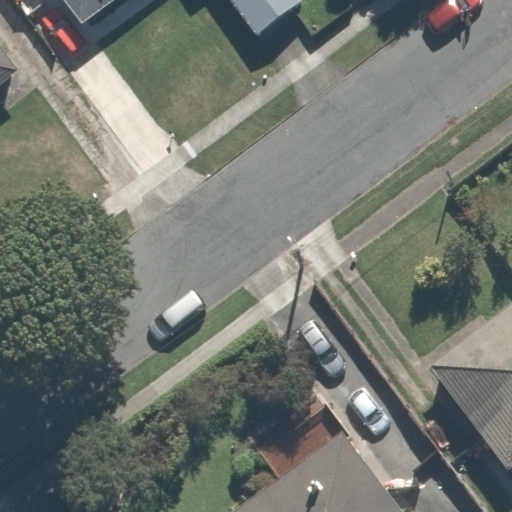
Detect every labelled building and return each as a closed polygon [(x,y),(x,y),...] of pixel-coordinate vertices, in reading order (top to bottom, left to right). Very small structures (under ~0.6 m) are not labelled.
[(42,0),(71,39),(124,0),(42,0)] [(303,2),(301,0),(209,0),(242,45),(303,2)] [(0,82),(11,75),(0,60),(0,82)] [(511,465),(511,316),(421,385),(493,480),(511,465)] [(386,511),(298,385),(234,430),(278,493),(251,511),(386,511)]
